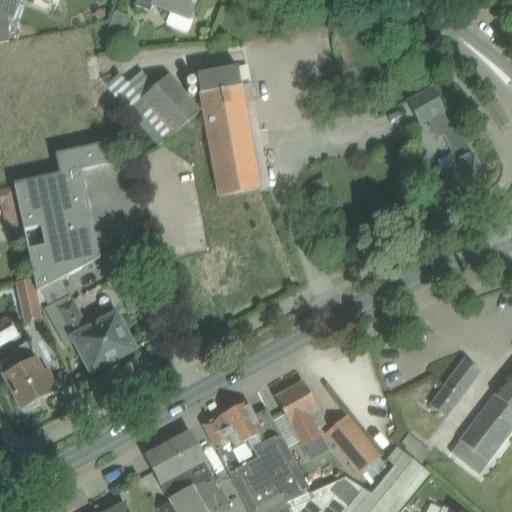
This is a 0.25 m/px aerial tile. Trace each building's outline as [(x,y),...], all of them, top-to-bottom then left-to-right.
[(136,0),(135,4),(151,10),(154,5),(171,11),(165,25),(189,34),(194,20),(190,18),(196,0),(136,0)] [(107,35),(122,41),(131,16),(116,10),(107,35)] [(0,42),(9,41),(8,17),(0,14),(0,42)] [(201,95),(216,177),(220,197),(262,189),(239,67),(198,75),(201,95)] [(139,100),(128,110),(158,147),(201,111),(169,74),(139,100)] [(432,88),(409,101),(421,124),(429,120),(439,139),(443,136),(458,161),(440,172),(448,185),(451,184),(461,201),(490,184),(458,127),(453,129),(444,112),(445,111),(432,88)] [(340,90),(321,93),(322,101),(342,97),(340,90)] [(63,174),(15,186),(32,274),(34,279),(36,293),(38,293),(39,292),(61,280),(100,259),(96,239),(82,170),(108,164),(104,145),(58,155),(63,174)] [(325,179),(313,184),(317,195),(329,191),(325,179)] [(36,293),(34,279),(16,283),(25,323),(43,319),(38,293),(36,293)] [(72,301),(61,280),(39,292),(48,308),(44,310),(66,349),(76,343),(93,374),(109,365),(113,371),(122,366),(119,360),(135,351),(116,316),(88,331),(72,301)] [(135,288),(120,293),(127,314),(142,310),(135,288)] [(20,366),(4,375),(23,411),(25,414),(41,405),(39,402),(59,392),(47,369),(42,372),(27,343),(12,351),(20,366)] [(430,404),(446,416),(480,372),(464,358),(430,404)] [(511,371),(494,394),(495,395),(450,452),(479,473),(511,429),(511,371)] [(304,383),(277,397),(292,426),(293,426),(312,460),(329,451),(322,438),(321,438),(317,430),(327,425),(318,411),(319,411),(304,383)] [(398,511),(429,474),(397,448),(388,459),(394,467),(381,483),(372,495),(347,478),(338,479),(309,493),(277,426),(267,408),(254,415),(247,403),(204,427),(214,444),(249,511),(398,511)] [(325,434),(359,476),(382,457),(348,416),(325,434)] [(191,433),(169,445),(147,457),(175,508),(177,511),(223,511),(231,508),(191,433)] [(400,446),(414,457),(423,445),(409,435),(400,446)]
